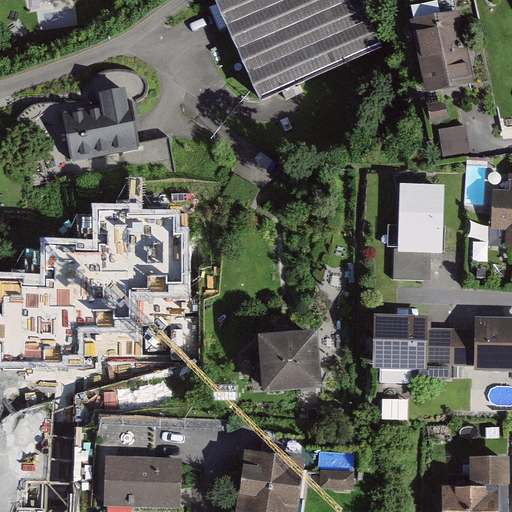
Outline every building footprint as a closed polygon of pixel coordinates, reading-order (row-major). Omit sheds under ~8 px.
[(355,0),(235,0),(214,10),(261,110),(381,55),(355,0)] [(473,36),(429,46),(444,116),(488,107),(473,36)] [(140,109),(64,117),(70,165),(146,156),(140,109)] [(469,124),(443,126),(445,153),(471,151),(469,124)] [(455,206),(417,204),(415,263),(453,264),(455,206)] [(159,266),(86,261),(83,312),(155,317),(159,266)] [(329,336),(273,341),(278,393),(334,388),(329,336)] [(511,338),(398,336),(397,390),(511,392),(511,338)] [(386,395),(384,413),(410,416),(412,398),(386,395)] [(318,511),(327,475),(267,462),(255,511),(318,511)] [(215,466),(138,466),(137,511),(176,511),(215,511),(215,466)] [(472,495),(445,495),(445,511),(506,511),(506,466),(472,467),(472,495)]
